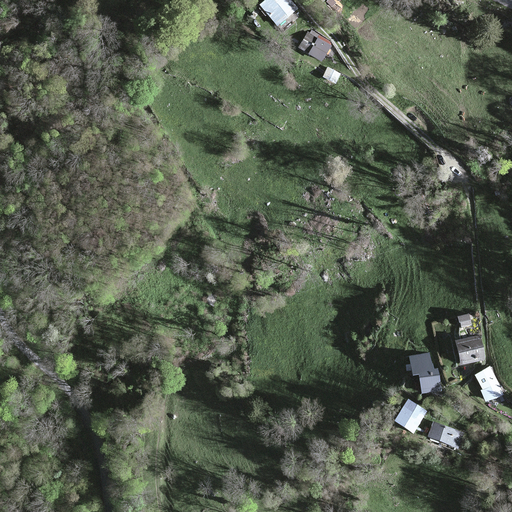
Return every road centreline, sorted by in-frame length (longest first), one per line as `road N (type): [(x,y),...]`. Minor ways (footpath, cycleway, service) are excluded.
road 1 (track): [(448,387),(486,359),(467,187),(445,155),(366,84),(299,0)]
road 2 (unclassified): [(108,511),(86,417),(0,315)]
